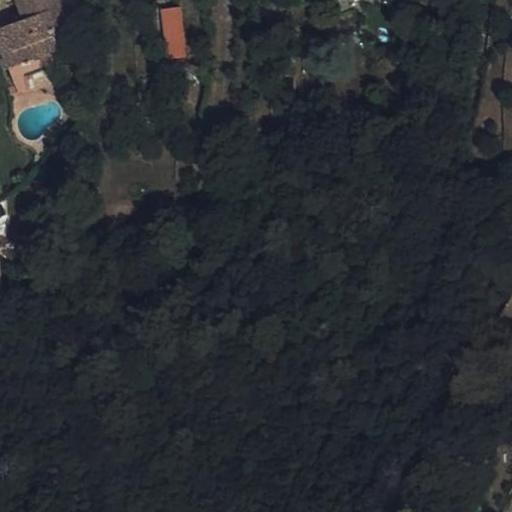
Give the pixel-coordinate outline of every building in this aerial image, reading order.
[(23,0),(32,22),(8,30),(22,68),(65,53),(58,34),(73,27),(63,0),(23,0)] [(355,0),(340,0),(345,13),(360,9),(355,0)] [(174,18),(181,17),(181,10),(173,10),(174,18)] [(184,41),(181,17),(174,18),(164,19),(166,42),(184,41)] [(22,68),(8,30),(0,32),(0,50),(8,73),(22,68)] [(364,122),(386,127),(390,108),(368,103),(364,122)]
